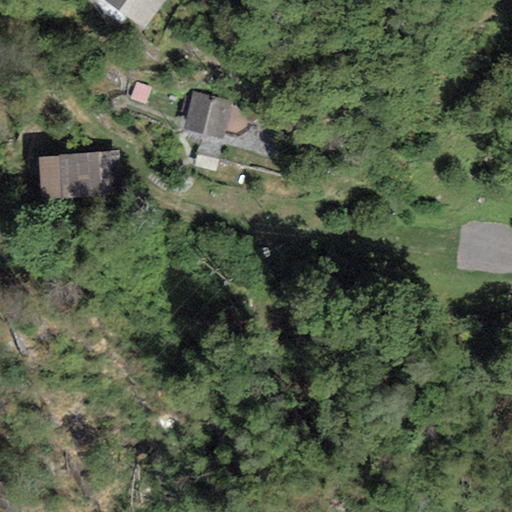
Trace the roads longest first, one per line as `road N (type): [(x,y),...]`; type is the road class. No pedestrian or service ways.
road 1 (track): [(121,146),(158,196),(240,227),(491,248)]
road 2 (track): [(35,58),(78,112),(121,146)]
